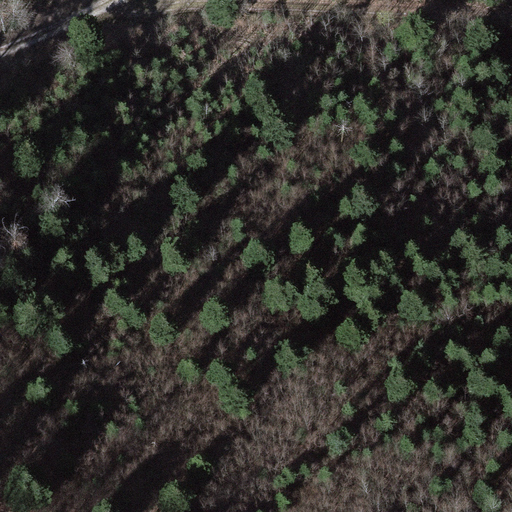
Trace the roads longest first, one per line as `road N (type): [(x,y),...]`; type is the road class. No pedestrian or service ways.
road 1 (track): [(511,6),(102,7)]
road 2 (track): [(0,53),(116,0)]
